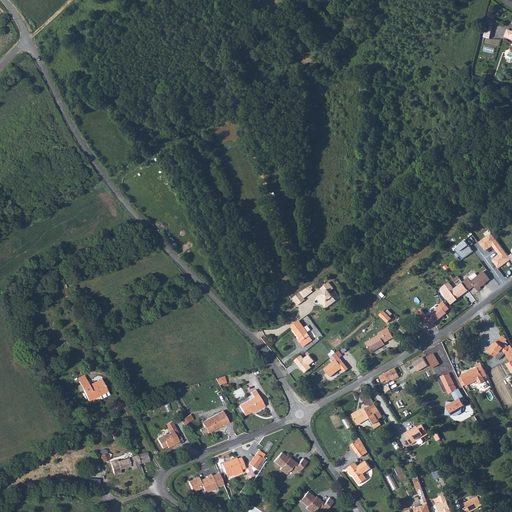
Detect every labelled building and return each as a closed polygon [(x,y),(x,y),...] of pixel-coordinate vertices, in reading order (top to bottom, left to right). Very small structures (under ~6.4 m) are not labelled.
[(484,37),(491,38),(494,20),(487,19),(484,37)] [(491,233),(479,242),(485,251),(492,246),(499,255),(492,260),(499,268),(511,259),(491,233)] [(466,241),(456,250),(458,252),(455,254),(460,261),(473,251),(466,241)] [(471,281),(468,278),(462,282),(468,290),(474,286),(478,291),(481,288),(480,287),(483,285),(483,284),(484,283),(485,283),(490,280),(484,271),(478,276),(471,281)] [(475,273),(468,278),(471,281),(478,276),(476,273),(475,273)] [(321,301),(324,304),(323,304),(325,307),(327,308),(337,301),(330,292),(334,289),(329,282),(321,288),(324,293),(317,298),(320,302),(321,301)] [(449,282),(441,288),(446,295),(445,296),(451,304),(457,300),(457,299),(468,290),(462,282),(454,289),(449,282)] [(305,300),(304,298),(313,291),(312,290),(309,287),(302,292),(301,291),(293,298),(298,305),(305,300)] [(426,322),(431,327),(437,322),(436,320),(440,317),(441,318),(447,313),(446,312),(450,309),(444,301),(440,304),(440,305),(430,314),(432,317),(426,322)] [(384,311),(380,315),(387,323),(392,319),(384,311)] [(300,338),(303,341),(300,343),(303,347),(313,340),(308,333),(308,332),(299,321),(291,327),(300,338)] [(379,335),(366,343),(371,352),(385,344),(384,343),(393,337),(388,328),(378,333),(379,335)] [(492,346),(488,350),(499,360),(505,353),(511,362),(507,364),(511,372),(511,347),(511,346),(509,348),(504,343),(507,339),(503,335),(494,345),(493,347),(492,346)] [(336,352),(330,357),(334,361),(324,369),(331,377),(343,367),(341,363),(343,361),(336,352)] [(434,368),(441,364),(434,353),(427,357),(434,368)] [(302,356),(295,361),(306,374),(313,368),(311,366),(316,362),(310,355),(305,359),(302,356)] [(423,357),(414,363),(418,371),(428,366),(423,357)] [(487,375),(481,362),(475,365),(477,368),(470,372),(469,371),(461,375),(462,376),(458,378),(463,387),(466,385),(467,386),(478,380),(480,384),(485,381),(483,377),(487,375)] [(388,371),(389,372),(379,376),(382,382),(387,380),(388,382),(392,379),(393,380),(399,377),(395,368),(388,371)] [(447,388),(454,384),(449,373),(441,377),(447,388)] [(215,378),(219,385),(226,383),(224,376),(215,378)] [(107,391),(101,379),(89,385),(85,378),(79,381),(88,401),(107,391)] [(457,390),(454,384),(447,388),(449,394),(452,393),(455,399),(458,397),(458,395),(462,394),(459,389),(457,390)] [(254,397),(239,405),(245,416),(256,409),(257,410),(265,406),(255,390),(251,392),(254,397)] [(458,397),(455,399),(456,401),(453,402),(447,401),(445,415),(451,416),(452,414),(459,415),(462,413),(462,410),(461,408),(465,405),(463,402),(466,400),(462,394),(458,395),(458,397)] [(370,407),(374,414),(375,414),(379,419),(383,417),(375,404),(370,407)] [(362,421),(362,422),(370,417),(374,424),(380,421),(379,419),(375,414),(374,414),(370,407),(370,406),(366,408),(358,413),(357,412),(352,415),(357,424),(362,421)] [(222,411),(202,422),(208,433),(223,425),(223,426),(229,423),(222,411)] [(193,420),(190,414),(185,417),(188,423),(193,420)] [(179,441),(173,431),(176,430),(172,421),(166,424),(170,433),(166,435),(166,434),(157,438),(163,448),(167,446),(168,448),(179,442),(179,441)] [(404,434),(411,445),(428,434),(422,424),(411,431),(410,430),(404,434)] [(173,431),(179,441),(182,439),(176,430),(173,431)] [(395,450),(400,447),(393,435),(388,437),(395,450)] [(360,438),(351,445),(357,453),(362,450),(358,444),(362,441),(360,438)] [(362,450),(357,453),(360,457),(368,452),(362,441),(358,444),(362,450)] [(140,463),(149,461),(147,452),(138,455),(140,463)] [(281,452),(274,461),(281,467),(279,469),(286,474),(292,467),(298,472),(307,462),(303,458),(298,464),(291,459),(290,461),(288,459),(289,458),(281,452)] [(107,453),(100,455),(103,462),(109,460),(107,453)] [(256,454),(249,464),(255,468),(262,458),(256,454)] [(110,462),(114,473),(120,471),(120,469),(131,466),(138,464),(140,463),(138,455),(118,461),(118,460),(110,462)] [(236,458),(222,464),(226,474),(231,471),(233,475),(234,475),(241,473),(242,471),(240,468),(244,466),(241,457),(237,459),(236,458)] [(263,457),(262,458),(255,468),(258,470),(265,459),(263,457)] [(358,466),(356,462),(347,468),(352,475),(353,474),(360,484),(367,479),(363,474),(371,468),(366,461),(358,466)] [(193,492),(200,489),(204,490),(205,493),(217,488),(217,487),(223,484),(219,473),(212,476),(211,474),(206,476),(206,477),(207,479),(201,482),(200,480),(199,477),(188,481),(193,492)] [(391,474),(386,477),(394,491),(399,488),(391,474)] [(413,479),(417,490),(422,488),(419,478),(413,479)] [(315,497),(308,491),(300,500),(307,506),(306,508),(310,511),(313,511),(318,506),(324,511),(333,501),(329,497),(324,503),(318,498),(316,500),(314,498),(315,497)] [(452,511),(445,494),(439,497),(441,502),(436,504),(439,511),(452,511)] [(470,511),(479,508),(479,507),(483,505),(478,496),(462,504),(466,511),(470,511)] [(423,498),(425,505),(405,511),(430,511),(426,497),(423,498)]
